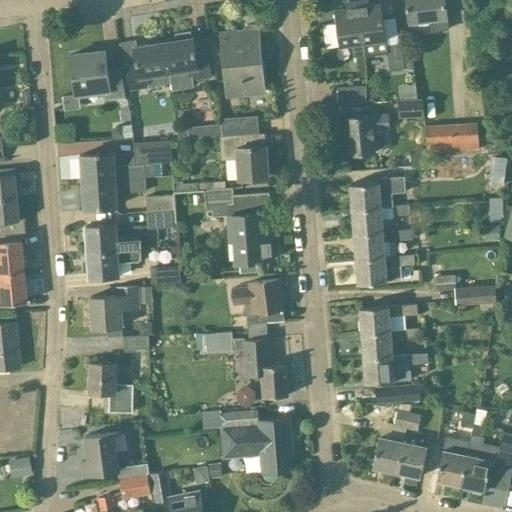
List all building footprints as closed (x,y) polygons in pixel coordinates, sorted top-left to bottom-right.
[(368,0),(357,2),(365,55),(388,52),(391,71),(404,69),(400,43),(387,45),(381,4),(369,5),(368,0)] [(407,0),(410,23),(431,20),(433,31),(449,29),(445,0),(407,0)] [(326,48),(340,46),(352,44),(354,57),(365,55),(357,2),(345,4),(346,9),(334,10),(336,23),(323,25),(326,48)] [(265,92),(259,32),(259,27),(255,24),(246,24),(243,29),(219,31),(226,96),(265,92)] [(176,40),(163,42),(170,81),(171,90),(192,86),(191,80),(212,77),(207,49),(195,51),(193,37),(191,38),(190,31),(175,33),(176,40)] [(151,84),(170,81),(163,42),(134,47),(136,61),(125,63),(129,90),(151,87),(151,84)] [(76,95),(104,92),(105,101),(126,98),(122,65),(107,67),(105,50),(71,55),(76,95)] [(338,103),(367,102),(366,86),(338,87),(338,103)] [(399,117),(425,116),(424,98),(398,99),(399,117)] [(375,153),(374,129),(390,128),(389,114),(345,117),(348,155),(375,153)] [(221,118),(222,123),(223,136),(259,132),(258,115),(221,118)] [(481,150),(479,121),(427,123),(429,153),(481,150)] [(212,137),(220,136),(223,136),(222,123),(211,124),(212,137)] [(150,125),(132,128),(134,141),(152,140),(150,125)] [(269,177),(266,145),(265,132),(259,132),(223,136),(220,136),(221,160),(237,159),(239,180),(269,177)] [(136,163),(115,164),(114,152),(80,155),(82,181),(151,177),(155,177),(154,163),(172,162),(171,140),(134,142),(136,163)] [(495,156),(493,169),(505,171),(506,158),(495,156)] [(0,198),(17,197),(15,174),(14,168),(0,169),(0,198)] [(118,207),(117,193),(152,191),(151,177),(82,181),(84,209),(118,207)] [(381,206),(380,192),(409,190),(408,180),(350,184),(352,208),(381,206)] [(273,236),(272,236),(269,193),(233,195),(232,187),(226,188),(205,190),(207,216),(228,215),(230,242),(234,242),(235,263),(275,260),(273,236)] [(146,196),(147,212),(175,209),(174,194),(146,196)] [(24,214),(19,215),(17,197),(0,198),(0,235),(26,232),(24,214)] [(503,198),(490,198),(490,210),(503,210),(503,198)] [(383,230),(382,220),(394,219),(394,216),(411,214),(410,204),(381,206),(352,208),(354,232),(383,230)] [(176,226),(175,209),(147,212),(146,212),(147,229),(176,226)] [(137,235),(117,236),(116,224),(85,226),(87,253),(141,249),(140,238),(137,235)] [(385,255),(384,241),(412,239),(412,228),(395,229),(395,230),(383,230),(354,232),(356,256),(385,255)] [(0,242),(0,273),(24,271),(21,240),(0,242)] [(119,276),(119,262),(138,261),(141,258),(141,249),(87,253),(87,257),(83,261),(83,271),(88,274),(88,278),(119,276)] [(414,253),(385,255),(356,256),(358,284),(387,282),(386,263),(398,262),(399,265),(415,264),(414,253)] [(150,266),(152,283),(180,281),(179,264),(150,266)] [(27,302),(24,271),(0,273),(0,292),(1,305),(27,302)] [(436,291),(454,290),(456,289),(456,288),(455,274),(435,276),(436,291)] [(285,321),(283,309),(279,279),(249,283),(249,285),(232,288),(234,305),(245,304),(247,324),(267,323),(285,321)] [(140,309),(139,303),(151,302),(150,286),(138,287),(138,285),(117,287),(117,295),(90,297),(92,328),(123,326),(122,310),(140,309)] [(495,285),(456,288),(456,289),(454,290),(455,306),(497,302),(495,285)] [(360,308),(362,335),(403,331),(403,329),(406,329),(405,316),(418,315),(417,304),(360,308)] [(0,369),(21,367),(16,322),(0,324),(0,369)] [(249,340),(245,340),(244,337),(233,338),(232,331),(206,333),(207,351),(243,349),(246,377),(261,375),(263,398),(289,395),(286,364),(271,366),(269,338),(267,323),(247,324),(249,340)] [(406,329),(403,329),(403,331),(362,335),(363,358),(393,356),(392,339),(399,339),(399,340),(420,339),(420,328),(406,329)] [(124,351),(149,350),(149,334),(123,335),(124,351)] [(395,381),(393,356),(363,358),(365,383),(395,381)] [(132,385),(115,384),(116,364),(89,363),(89,392),(91,392),(91,395),(86,395),(85,415),(115,416),(116,411),(132,412),(132,385)] [(419,384),(375,387),(376,402),(420,399),(419,384)] [(397,408),(394,424),(406,427),(410,410),(411,405),(411,404),(399,403),(398,409),(397,408)] [(290,418),(259,421),(257,409),(219,413),(220,428),(222,428),(224,458),(260,455),(262,473),(290,470),(288,443),(292,443),(290,418)] [(410,410),(397,472),(421,477),(427,447),(412,444),(415,431),(415,428),(417,429),(420,412),(410,410)] [(458,439),(470,442),(472,433),(476,414),(464,411),(458,439)] [(397,472),(406,427),(394,424),(382,422),(379,437),(373,467),(397,472)] [(485,428),(474,425),(472,433),(470,442),(482,444),(484,433),(485,428)] [(511,433),(502,431),(496,463),(511,465),(511,433)] [(84,475),(119,470),(114,433),(85,437),(88,461),(82,462),(84,475)] [(437,480),(461,485),(467,455),(443,450),(437,480)] [(491,460),(467,455),(461,485),(485,490),(491,460)] [(12,477),(33,473),(29,456),(8,460),(12,477)] [(193,466),(196,480),(223,475),(220,461),(193,466)] [(131,465),(133,476),(150,473),(148,462),(131,465)] [(154,502),(170,500),(172,511),(202,511),(201,505),(203,504),(200,490),(171,496),(167,470),(150,473),(153,494),(154,502)] [(122,499),(153,494),(150,473),(133,476),(119,478),(122,499)] [(97,498),(100,511),(115,511),(112,495),(97,498)]
